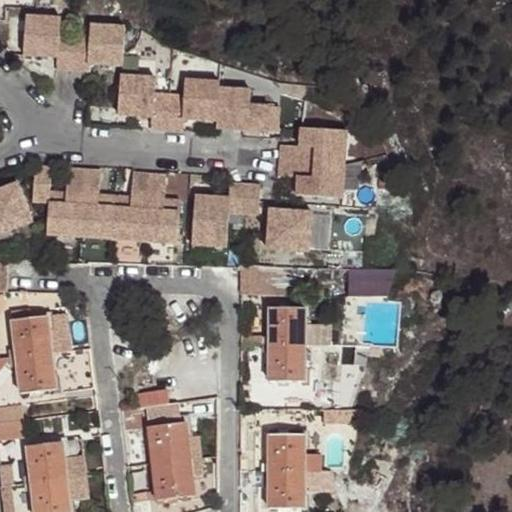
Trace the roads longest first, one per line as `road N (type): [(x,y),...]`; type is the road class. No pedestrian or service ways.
road 1 (residential): [(230,511),(231,302),(217,285),(96,283)]
road 2 (residential): [(96,283),(121,511)]
road 3 (residential): [(50,139),(258,159)]
